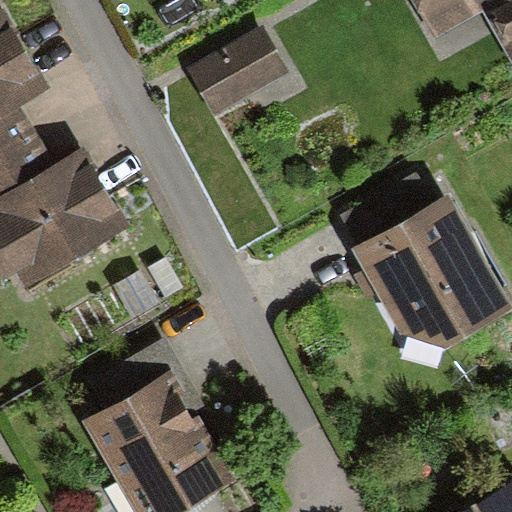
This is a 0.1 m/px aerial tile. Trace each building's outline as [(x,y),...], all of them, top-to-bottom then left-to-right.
[(511,0),(419,0),(438,33),(480,8),(511,63),(511,0)] [(0,101),(17,93),(39,82),(3,9),(0,10),(0,101)] [(284,68),(259,22),(186,63),(211,108),(284,68)] [(17,93),(0,101),(0,268),(15,261),(24,278),(124,228),(81,140),(48,156),(17,93)] [(338,218),(353,246),(426,206),(412,179),(338,218)] [(353,246),(400,333),(445,341),(507,307),(447,195),(426,206),(353,246)] [(158,304),(142,272),(113,286),(129,318),(158,304)] [(167,373),(84,420),(136,511),(167,511),(227,478),(167,373)] [(511,511),(511,476),(447,511),(511,511)]
